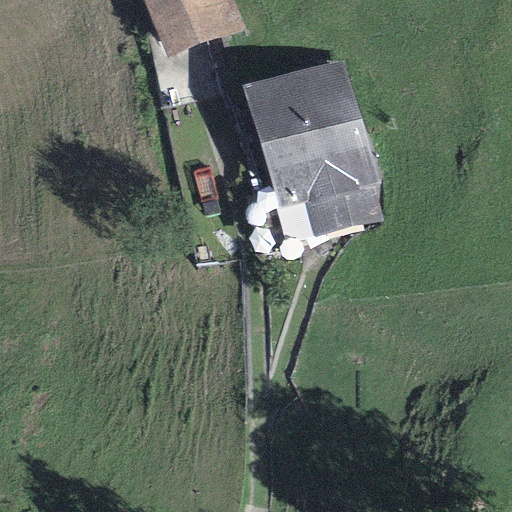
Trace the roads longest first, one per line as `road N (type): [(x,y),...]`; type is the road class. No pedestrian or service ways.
road 1 (track): [(201,72),(252,221),(262,445),(255,511)]
road 2 (track): [(317,265),(262,445)]
